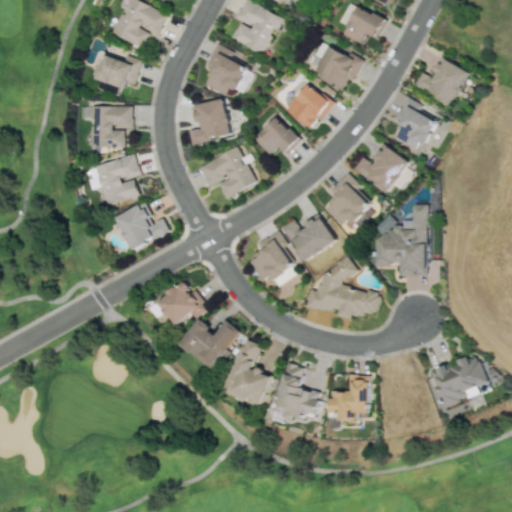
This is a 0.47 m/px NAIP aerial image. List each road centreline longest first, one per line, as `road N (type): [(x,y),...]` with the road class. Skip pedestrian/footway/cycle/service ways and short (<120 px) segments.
road 1 (tertiary): [(416,27),(365,112),(320,161),(207,238)]
road 2 (residential): [(207,238),(244,294),(300,334),(366,345),(416,319)]
road 3 (residential): [(207,238),(173,175),(162,119),(174,65),(210,0)]
road 4 (tertiary): [(207,238),(0,354)]
